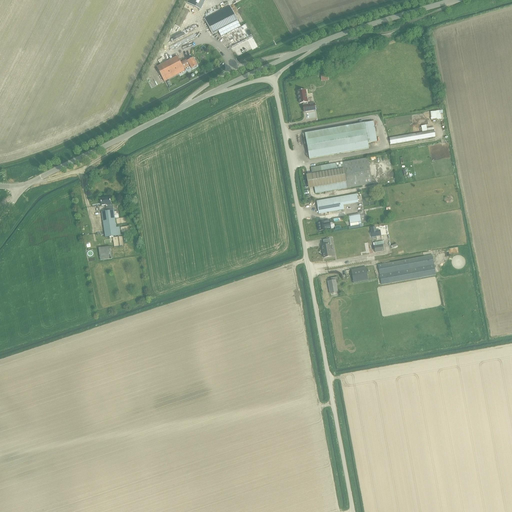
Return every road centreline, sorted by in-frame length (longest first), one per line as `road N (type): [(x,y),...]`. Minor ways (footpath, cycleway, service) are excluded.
road 1 (unclassified): [(351,511),(272,77)]
road 2 (tertiary): [(17,186),(209,93)]
road 3 (tertiary): [(312,45),(452,0)]
